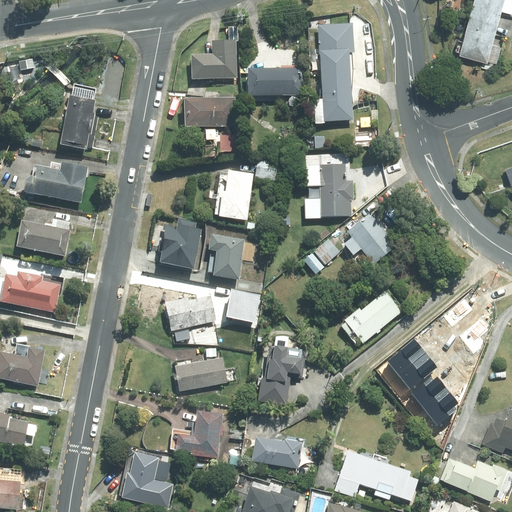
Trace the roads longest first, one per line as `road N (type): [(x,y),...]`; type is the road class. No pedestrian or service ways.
road 1 (tertiary): [(165,2),(69,511)]
road 2 (secondary): [(165,2),(0,27)]
road 3 (tertiary): [(421,139),(461,215),(511,254)]
